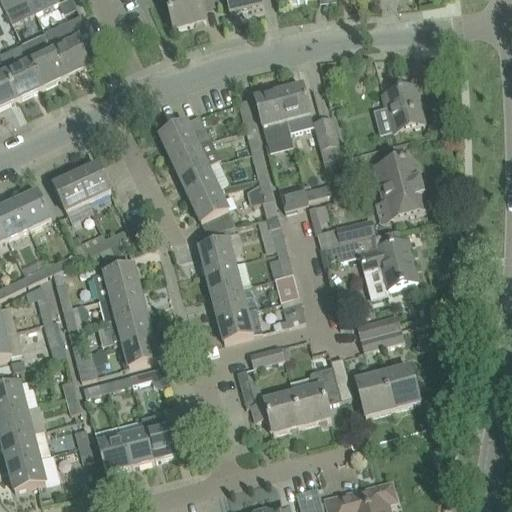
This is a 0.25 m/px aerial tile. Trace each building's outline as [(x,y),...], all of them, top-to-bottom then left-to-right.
[(8,0),(0,4),(7,17),(32,6),(29,0),(8,0)] [(43,0),(32,6),(7,17),(12,29),(61,7),(57,0),(43,0)] [(215,9),(212,0),(175,0),(166,3),(175,35),(206,26),(203,13),(215,9)] [(212,0),(215,9),(228,7),(231,20),(264,13),(261,0),(212,0)] [(60,34),(46,41),(53,56),(66,82),(90,71),(70,30),(60,34)] [(46,41),(23,51),(30,67),(43,93),(66,82),(53,56),(46,41)] [(23,51),(0,62),(7,78),(20,104),(43,93),(30,67),(23,51)] [(7,78),(0,62),(0,113),(20,104),(7,78)] [(383,100),(386,113),(394,138),(425,130),(417,105),(422,104),(418,90),(383,100)] [(303,91),(280,97),(287,126),(290,138),(314,131),(311,119),(303,91)] [(287,126),(280,97),(256,104),(264,132),(271,160),(295,153),(290,138),(287,126)] [(241,113),(247,137),(256,135),(252,121),(249,111),(248,106),(240,108),(241,113)] [(160,141),(171,164),(211,145),(209,141),(200,123),(188,129),(187,128),(160,141)] [(315,128),(322,156),(325,167),(344,162),(333,123),(315,128)] [(247,137),(253,161),(262,158),(256,135),(247,137)] [(171,164),(181,185),(209,172),(219,167),(220,166),(211,145),(171,164)] [(253,161),(261,188),(269,186),(262,158),(253,161)] [(411,162),(391,168),(376,172),(385,207),(377,209),(382,231),(394,227),(393,225),(430,216),(421,182),(417,183),(411,162)] [(99,169),(77,180),(90,208),(112,197),(99,169)] [(181,185),(191,207),(219,194),(209,172),(181,185)] [(90,208),(77,180),(54,190),(67,218),(90,208)] [(266,207),(270,223),(278,221),(269,186),(261,188),(261,190),(250,198),(253,210),(266,207)] [(330,190),(306,196),(307,206),(326,200),(332,199),(330,190)] [(219,194),(191,207),(202,229),(230,216),(219,194)] [(307,206),(306,196),(302,197),(282,203),(284,212),(307,206)] [(40,197),(17,208),(30,235),(52,224),(40,197)] [(17,208),(0,215),(0,227),(8,245),(30,235),(17,208)] [(318,212),(310,213),(314,227),(321,225),(318,212)] [(267,224),(267,225),(270,235),(282,232),(278,221),(270,223),(267,224)] [(279,257),(279,259),(288,257),(282,232),(270,235),(267,225),(259,227),(262,239),(265,238),(270,253),(271,259),(279,257)] [(338,234),(342,251),(376,243),(372,226),(338,234)] [(0,227),(0,248),(8,245),(0,227)] [(108,238),(104,240),(110,252),(132,242),(129,235),(111,243),(108,238)] [(376,243),(342,251),(321,256),(326,278),(333,276),(331,267),(339,265),(339,268),(361,263),(364,277),(379,273),(385,295),(400,292),(419,287),(408,246),(396,249),(394,239),(376,243)] [(110,252),(104,240),(86,248),(92,262),(110,252)] [(200,254),(206,278),(236,271),(230,247),(200,254)] [(276,286),(285,283),(294,281),(288,257),(279,259),(280,264),(270,266),(272,273),(273,273),(276,286)] [(50,281),(54,279),(64,275),(81,267),(77,258),(46,273),(50,281)] [(28,291),(50,281),(46,273),(43,274),(39,266),(26,272),(30,280),(24,283),(28,291)] [(94,282),(100,306),(111,303),(140,296),(134,271),(105,279),(105,280),(94,282)] [(206,278),(212,302),(242,294),(236,271),(206,278)] [(54,279),(64,315),(74,313),(64,275),(54,279)] [(285,283),(276,286),(282,308),(291,306),(300,303),(294,281),(285,283)] [(8,301),(28,291),(24,283),(4,292),(8,301)] [(212,302),(218,325),(248,317),(242,294),(212,302)] [(106,329),(109,328),(117,326),(147,319),(140,296),(111,303),(100,306),(106,329)] [(39,306),(45,329),(54,326),(48,303),(39,306)] [(300,303),(291,306),(294,316),(287,318),(291,332),(307,327),(300,303)] [(67,329),(70,339),(80,336),(87,334),(81,311),(74,313),(64,315),(65,318),(67,329)] [(0,340),(5,339),(17,336),(12,313),(0,316),(0,340)] [(248,317),(218,325),(225,349),(262,339),(256,315),(248,317)] [(115,352),(123,350),(153,342),(147,319),(117,326),(109,328),(115,352)] [(358,333),(361,345),(402,335),(398,322),(358,333)] [(54,326),(45,329),(52,356),(55,367),(70,363),(66,349),(61,350),(56,332),(54,326)] [(402,335),(361,345),(364,358),(405,348),(402,335)] [(5,339),(0,340),(0,366),(23,360),(17,336),(5,339)] [(70,339),(76,362),(86,359),(80,336),(70,339)] [(153,342),(123,350),(130,374),(159,366),(153,342)] [(285,366),(282,352),(250,360),(254,374),(285,366)] [(86,359),(76,362),(82,387),(98,383),(91,358),(86,359)] [(331,366),(333,373),(342,407),(354,403),(343,363),(331,366)] [(412,372),(384,379),(394,416),(421,408),(412,372)] [(309,396),(294,400),(303,431),(331,424),(328,410),(342,407),(333,373),(311,379),(309,396)] [(155,375),(131,382),(133,390),(140,388),(143,399),(160,395),(155,375)] [(303,431),(294,400),(265,408),(257,411),(248,376),(239,378),(248,414),(253,413),(257,427),(270,424),(274,439),(303,431)] [(394,416),(384,379),(357,386),(366,423),(394,416)] [(131,382),(108,388),(110,396),(133,390),(131,382)] [(64,389),(68,404),(79,401),(75,387),(64,389)] [(110,396),(108,388),(84,394),(86,403),(110,396)] [(0,395),(0,421),(27,415),(20,390),(9,393),(0,395)] [(79,401),(68,404),(72,421),(83,418),(79,401)] [(0,421),(0,438),(2,447),(33,439),(27,415),(0,421)] [(188,452),(179,415),(153,422),(142,425),(142,426),(153,467),(177,461),(176,457),(188,454),(188,452)] [(142,426),(120,432),(122,444),(130,473),(153,467),(142,426)] [(122,444),(120,432),(96,438),(100,450),(98,450),(101,461),(106,479),(130,473),(122,444)] [(76,438),(80,453),(90,450),(86,435),(76,438)] [(2,447),(9,472),(39,464),(33,439),(2,447)] [(90,450),(80,453),(84,469),(94,466),(90,450)] [(39,464),(9,472),(15,497),(46,489),(39,464)] [(387,511),(387,509),(397,506),(392,489),(326,506),(328,511),(387,511)] [(297,499),(299,511),(323,511),(319,494),(297,499)]
